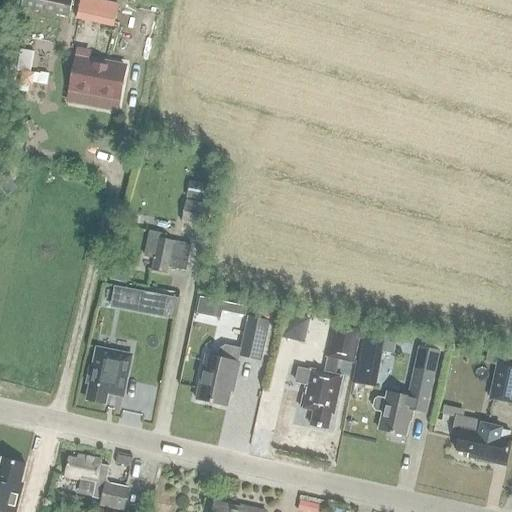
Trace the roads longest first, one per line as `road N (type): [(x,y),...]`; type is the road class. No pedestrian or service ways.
road 1 (unclassified): [(401,500),(158,445)]
road 2 (unclassified): [(158,445),(0,408)]
